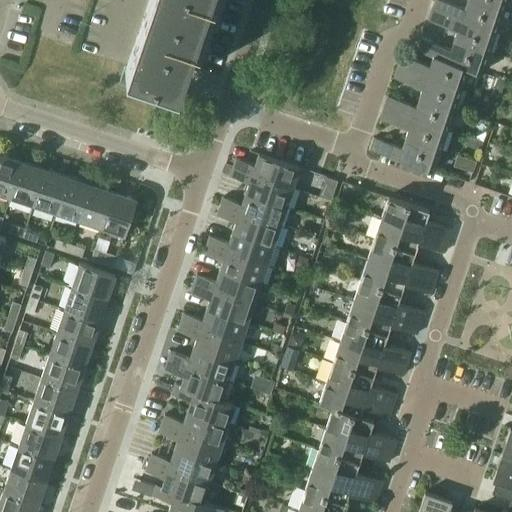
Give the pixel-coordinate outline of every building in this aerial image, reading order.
[(151,0),(129,67),(173,82),(200,0),(151,0)] [(444,0),(434,0),(432,9),(495,30),(502,9),(474,0),(464,0),(462,6),(444,0)] [(474,0),(502,9),(505,0),(474,0)] [(455,29),(452,38),(488,50),(495,30),(432,9),(428,20),(455,29)] [(418,51),(431,55),(467,68),(467,67),(481,72),(488,50),(452,38),(449,47),(422,38),(418,51)] [(401,55),(398,66),(461,87),(467,68),(431,55),(428,64),(401,55)] [(420,86),(417,95),(454,108),(461,87),(398,66),(394,77),(420,86)] [(388,95),(384,107),(447,128),(454,108),(417,95),(414,104),(388,95)] [(407,127),(403,136),(440,149),(447,128),(384,107),(380,118),(407,127)] [(440,149),(403,136),(400,145),(374,136),(370,149),(433,170),(440,149)] [(236,157),(233,166),(293,186),(300,166),(259,152),(255,164),(236,157)] [(0,193),(10,196),(22,160),(0,153),(0,193)] [(465,158),(462,168),(472,171),(475,161),(465,158)] [(10,196),(32,204),(44,168),(22,160),(10,196)] [(249,182),(245,192),(286,206),(293,186),(233,166),(230,175),(249,182)] [(32,204),(55,211),(67,175),(44,168),(32,204)] [(55,211),(77,219),(89,183),(67,175),(55,211)] [(77,219),(100,226),(112,190),(89,183),(77,219)] [(112,190),(100,226),(125,235),(137,199),(112,190)] [(223,196),(220,205),(280,225),(286,206),(245,192),(242,202),(223,196)] [(388,196),(381,217),(448,240),(452,228),(425,219),(429,209),(388,196)] [(236,220),(232,231),(273,244),(280,225),(220,205),(217,214),(236,220)] [(381,217),(374,238),(415,251),(418,242),(444,251),(448,240),(381,217)] [(25,228),(23,236),(36,241),(39,233),(39,232),(42,222),(35,220),(31,230),(25,228)] [(9,232),(23,236),(25,228),(12,223),(9,232)] [(210,235),(207,244),(267,264),(273,244),(232,231),(229,241),(210,235)] [(54,247),(68,251),(71,243),(57,238),(54,247)] [(374,238),(367,258),(434,281),(438,269),(412,260),(415,251),(374,238)] [(71,243),(68,251),(82,256),(85,248),(71,243)] [(223,259),(219,269),(260,283),(267,264),(207,244),(204,253),(223,259)] [(95,248),(91,259),(133,273),(137,262),(95,248)] [(41,264),(49,267),(54,253),(46,250),(41,264)] [(28,255),(24,269),(32,272),(37,258),(28,255)] [(300,255),(296,265),(304,268),(308,258),(300,255)] [(367,258),(361,279),(401,292),(404,283),(431,292),(434,281),(367,258)] [(80,262),(72,285),(108,297),(115,274),(80,262)] [(32,272),(24,269),(19,283),(27,285),(32,272)] [(197,273),(194,282),(254,302),(260,283),(219,269),(216,280),(197,273)] [(311,276),(309,284),(315,286),(318,278),(311,276)] [(361,279),(354,299),(421,322),(424,310),(398,301),(401,292),(361,279)] [(210,298),(206,308),(247,322),(254,302),(194,282),(191,291),(210,298)] [(34,283),(30,297),(38,300),(43,286),(34,283)] [(72,285),(64,308),(100,320),(108,297),(72,285)] [(38,300),(30,297),(25,311),(33,314),(38,300)] [(354,299),(347,319),(387,333),(390,324),(417,333),(421,322),(354,299)] [(13,301),(8,314),(17,317),(21,303),(13,301)] [(287,302),(284,311),(292,314),(295,304),(287,302)] [(64,308),(56,331),(92,343),(100,320),(64,308)] [(184,312),(181,321),(241,341),(247,322),(206,308),(203,318),(184,312)] [(17,317),(8,314),(4,328),(12,331),(17,317)] [(347,319),(340,340),(407,363),(411,351),(384,342),(387,333),(347,319)] [(197,336),(193,347),(234,360),(241,341),(181,321),(178,330),(197,336)] [(275,323),(273,328),(283,331),(284,326),(275,323)] [(19,329),(15,342),(23,345),(28,331),(19,329)] [(56,331),(49,354),(85,366),(92,343),(56,331)] [(293,335),(290,345),(300,348),(303,338),(293,335)] [(340,340),(333,360),(373,374),(376,365),(403,374),(407,363),(340,340)] [(23,345),(15,342),(10,356),(18,359),(23,345)] [(274,344),(272,351),(279,353),(282,346),(274,344)] [(171,350),(168,359),(228,380),(234,360),(193,347),(190,357),(171,350)] [(49,354),(41,376),(77,388),(85,366),(49,354)] [(283,357),(281,365),(290,368),(292,360),(283,357)] [(184,375),(180,384),(180,385),(221,399),(222,398),(228,380),(168,359),(165,368),(184,375)] [(333,360),(326,381),(393,403),(397,392),(370,383),(373,374),(333,360)] [(0,385),(0,387),(8,390),(12,376),(4,374),(0,385)] [(255,374),(251,386),(270,393),(274,381),(255,374)] [(41,376),(34,399),(69,411),(77,388),(41,376)] [(319,402),(333,407),(333,406),(360,415),(360,414),(363,406),(389,415),(393,403),(326,381),(319,402)] [(191,399),(187,410),(228,424),(235,403),(222,398),(221,399),(180,385),(180,384),(175,383),(172,393),(191,399)] [(9,401),(0,398),(0,399),(0,413),(4,415),(9,401)] [(34,399),(26,422),(62,434),(69,411),(34,399)] [(333,407),(326,427),(393,449),(397,438),(370,429),(373,419),(360,414),(360,415),(333,406),(333,407)] [(165,414),(162,423),(222,443),(228,424),(187,410),(184,420),(165,414)] [(26,422),(18,445),(54,457),(62,434),(26,422)] [(178,438),(174,448),(215,462),(222,443),(162,423),(159,432),(178,438)] [(250,427),(249,429),(267,436),(268,431),(263,429),(262,431),(250,427)] [(326,427),(319,447),(359,461),(362,452),(389,461),(393,449),(326,427)] [(511,427),(510,427),(501,453),(511,457),(511,427)] [(18,445),(11,467),(46,479),(54,457),(18,445)] [(319,447),(312,468),(379,490),(383,479),(356,470),(359,461),(319,447)] [(152,452),(149,461),(209,482),(215,462),(174,448),(171,459),(152,452)] [(497,495),(511,499),(511,457),(501,453),(492,480),(501,483),(497,495)] [(165,477),(161,486),(161,487),(202,501),(202,500),(209,482),(149,461),(146,470),(165,477)] [(11,467),(3,490),(39,502),(46,479),(11,467)] [(312,468),(305,488),(346,502),(349,493),(375,502),(379,490),(312,468)] [(172,501),(168,511),(170,511),(213,511),(216,505),(202,500),(202,501),(161,487),(161,486),(156,485),(153,495),(172,501)] [(305,488),(298,509),(308,511),(345,511),(342,511),(346,502),(305,488)] [(3,490),(0,499),(0,511),(35,511),(39,502),(3,490)] [(456,511),(449,510),(452,500),(425,491),(417,511),(456,511)]
